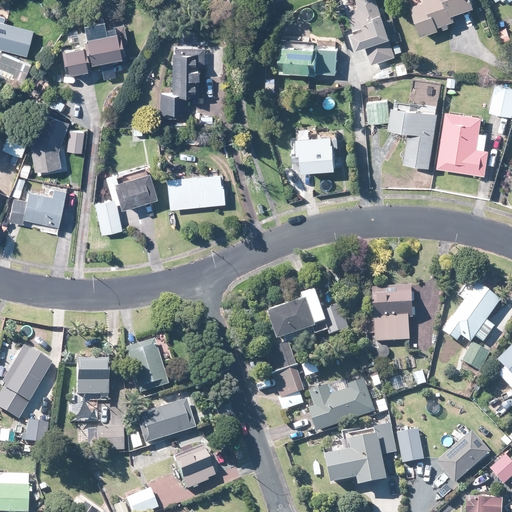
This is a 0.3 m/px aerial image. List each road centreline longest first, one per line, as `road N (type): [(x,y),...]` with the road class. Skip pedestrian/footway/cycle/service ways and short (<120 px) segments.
road 1 (residential): [(511,242),(449,225),(363,223),(281,240),(199,279)]
road 2 (residential): [(199,279),(282,511)]
road 3 (residential): [(199,279),(96,296),(0,284)]
